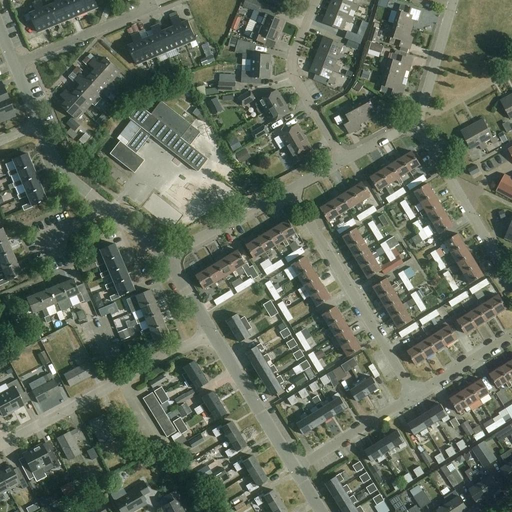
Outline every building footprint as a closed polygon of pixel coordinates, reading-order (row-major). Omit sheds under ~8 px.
[(58,25),(68,20),(59,0),(54,0),(56,3),(50,6),(58,25)] [(59,0),(68,20),(78,16),(71,0),(59,0)] [(71,0),(78,16),(88,12),(82,0),(71,0)] [(82,0),(88,12),(98,8),(94,0),(82,0)] [(262,24),(281,32),(285,22),(274,17),(277,9),(255,0),(243,0),(241,5),(254,10),(250,19),(256,22),(259,15),(265,18),(262,24)] [(352,7),(333,0),(331,0),(328,11),(347,19),(348,15),(351,10),(355,12),(358,6),(353,4),(352,7)] [(379,0),(378,6),(387,8),(389,0),(379,0)] [(37,3),(48,29),(58,25),(50,6),(44,8),(41,1),(37,3)] [(48,29),(37,3),(33,4),(36,11),(30,14),(38,33),(48,29)] [(398,10),(394,24),(412,29),(414,22),(418,23),(421,11),(401,4),(399,10),(398,10)] [(347,19),(328,11),(323,23),(342,31),(346,22),(351,24),(353,17),(348,15),(347,19)] [(179,16),(175,18),(186,44),(196,40),(188,21),(182,23),(179,16)] [(176,48),(186,44),(175,18),(171,20),(174,27),(168,29),(176,48)] [(281,32),(262,24),(260,29),(255,27),(251,37),(265,43),(267,38),(277,42),(281,32)] [(410,36),(412,29),(394,24),(390,37),(391,37),(389,43),(410,49),(413,37),(410,36)] [(155,26),(166,52),(176,48),(168,29),(162,32),(159,25),(155,26)] [(148,38),(156,57),(166,52),(155,26),(151,28),(154,35),(148,38)] [(379,29),(374,27),(369,41),(375,43),(379,29)] [(135,35),(146,61),(156,57),(148,38),(142,40),(139,33),(135,35)] [(146,61),(135,35),(131,36),(134,43),(128,46),(136,65),(146,61)] [(364,38),(358,35),(355,42),(361,44),(364,38)] [(36,50),(48,44),(44,37),(32,43),(36,50)] [(339,56),(337,60),(342,62),(345,56),(340,54),(343,45),(324,37),(319,49),(339,56)] [(363,45),(348,39),(345,45),(360,51),(363,45)] [(247,65),(252,66),(271,66),(272,55),(253,54),(256,45),(239,40),(236,53),(243,53),(243,59),(247,60),(247,65)] [(384,47),(371,43),(368,54),(379,57),(380,53),(382,54),(384,47)] [(339,56),(319,49),(315,61),(334,68),(333,71),(338,73),(340,67),(335,65),(337,60),(339,56)] [(386,72),(404,78),(406,71),(409,71),(413,59),(393,53),(391,59),(390,59),(386,72)] [(95,58),(90,54),(83,62),(88,66),(95,58)] [(95,58),(92,62),(113,80),(121,72),(105,58),(101,64),(95,58)] [(334,68),(315,61),(310,72),(316,75),(314,80),(327,86),(328,83),(333,85),(335,79),(330,77),(333,71),(334,68)] [(106,88),(113,80),(92,62),(89,65),(95,70),(91,75),(106,88)] [(83,70),(79,66),(73,71),(78,76),(83,70)] [(271,66),(252,66),(251,71),(242,71),(242,83),(255,83),(256,78),(270,78),(271,66)] [(371,73),(364,70),(361,77),(369,80),(371,73)] [(77,77),(72,72),(67,77),(72,82),(77,77)] [(402,84),(404,78),(386,72),(382,86),(381,92),(401,98),(405,85),(402,84)] [(78,77),(99,96),(106,88),(91,75),(87,79),(81,74),(78,77)] [(77,91),(92,104),(99,96),(78,77),(75,80),(81,86),(77,91)] [(0,102),(8,99),(1,81),(0,81),(0,102)] [(68,86),(63,82),(58,87),(63,92),(68,86)] [(236,83),(219,82),(219,90),(236,91),(236,83)] [(363,87),(357,83),(354,88),(360,92),(363,87)] [(85,112),(92,104),(77,91),(72,95),(66,90),(64,93),(85,112)] [(265,112),(265,113),(284,101),(281,97),(277,90),(256,103),(256,105),(258,108),(257,110),(259,113),(261,113),(261,114),(265,112)] [(255,100),(250,91),(238,98),(243,107),(255,100)] [(85,112),(64,93),(61,96),(67,101),(62,107),(77,120),(85,112)] [(511,95),(511,94),(500,100),(510,119),(511,118),(511,95)] [(369,98),(357,105),(366,122),(372,118),(373,122),(385,115),(375,97),(370,100),(369,98)] [(0,122),(15,116),(8,99),(0,102),(0,122)] [(287,105),(284,101),(265,113),(272,124),(290,113),(286,106),(287,105)] [(200,134),(161,103),(152,115),(139,105),(129,118),(141,127),(127,146),(121,141),(110,154),(135,173),(145,160),(136,153),(151,135),(199,172),(209,159),(191,145),(200,134)] [(359,125),(366,122),(357,105),(344,112),(345,113),(335,119),(338,126),(343,123),(349,135),(361,129),(359,125)] [(215,120),(222,115),(214,106),(208,111),(215,120)] [(482,143),(484,142),(490,139),(493,144),(498,141),(495,136),(493,137),(483,119),(472,125),(482,143)] [(79,126),(75,122),(70,127),(71,129),(67,133),(74,140),(78,135),(74,131),(79,126)] [(286,147),(304,135),(302,131),(301,132),(297,125),(287,131),(284,126),(273,132),(276,137),(279,136),(286,147)] [(487,147),(484,142),(482,143),(472,125),(461,131),(471,150),(479,145),(482,150),(487,147)] [(268,133),(264,126),(252,133),(256,140),(268,133)] [(503,128),(507,139),(511,136),(511,134),(509,126),(503,128)] [(90,137),(86,133),(79,140),(84,144),(90,137)] [(304,135),(286,147),(292,158),(290,159),(293,165),(303,159),(300,153),(311,147),(307,140),(304,135)] [(251,157),(246,148),(236,155),(241,163),(251,157)] [(402,158),(410,172),(420,165),(412,152),(402,158)] [(17,172),(32,165),(27,154),(12,160),(16,169),(8,173),(10,177),(18,173),(17,172)] [(410,172),(402,158),(391,164),(400,178),(410,172)] [(391,164),(381,171),(389,184),(390,184),(397,179),(400,184),(403,183),(400,178),(391,164)] [(37,177),(32,165),(17,172),(18,173),(21,181),(13,184),(14,188),(23,185),(22,183),(37,177)] [(389,184),(381,171),(371,177),(379,191),(386,186),(388,190),(392,187),(390,184),(389,184)] [(511,177),(504,174),(495,191),(496,191),(498,188),(508,193),(506,196),(511,199),(511,177)] [(424,175),(415,180),(418,185),(427,180),(424,175)] [(22,183),(23,185),(26,192),(17,196),(19,200),(27,196),(27,195),(41,189),(37,177),(22,183)] [(418,185),(415,180),(407,185),(410,190),(418,185)] [(352,189),(360,202),(370,196),(362,182),(352,189)] [(414,192),(421,203),(435,194),(428,184),(414,192)] [(395,193),(398,198),(406,192),(403,188),(395,193)] [(46,200),(41,189),(27,195),(27,196),(30,203),(22,207),(24,211),(33,207),(32,206),(46,200)] [(352,189),(341,195),(350,209),(356,205),(358,208),(362,206),(360,202),(352,189)] [(398,198),(395,193),(386,198),(389,203),(398,198)] [(441,205),(435,194),(421,203),(425,210),(420,213),(422,216),(441,205)] [(331,202),(339,215),(350,209),(341,195),(331,202)] [(410,209),(405,200),(400,203),(406,211),(410,209)] [(329,222),(339,215),(331,202),(321,208),(329,222)] [(433,223),(447,215),(441,205),(422,216),(422,217),(427,213),(433,223)] [(377,210),(374,206),(366,211),(368,216),(377,210)] [(410,209),(406,211),(411,220),(415,217),(410,209)] [(366,211),(357,216),(360,221),(368,216),(366,211)] [(389,224),(383,214),(379,217),(385,227),(389,224)] [(454,225),(447,215),(433,223),(437,229),(433,231),(436,236),(454,225)] [(356,224),(353,219),(345,224),(348,229),(356,224)] [(287,220),(277,226),(286,240),(292,236),(294,240),(298,237),(287,220)] [(378,229),(373,221),(368,224),(373,232),(378,229)] [(423,229),(418,221),(413,224),(418,232),(423,229)] [(345,224),(337,229),(340,234),(348,229),(345,224)] [(277,226),(267,232),(275,246),(283,241),(286,246),(289,244),(286,240),(277,226)] [(343,237),(349,247),(363,239),(356,228),(343,237)] [(378,229),(373,232),(378,241),(383,238),(378,229)] [(423,229),(418,232),(419,233),(416,235),(420,242),(428,237),(423,229)] [(275,246),(267,232),(256,239),(265,253),(265,252),(275,246)] [(445,242),(451,253),(465,244),(459,234),(445,242)] [(395,236),(381,245),(386,253),(391,250),(399,244),(395,236)] [(267,256),(265,252),(265,253),(256,239),(246,245),(255,259),(262,255),(264,258),(267,256)] [(369,249),(363,239),(349,247),(355,257),(369,249)] [(0,257),(12,252),(7,240),(0,243),(0,257)] [(97,267),(105,264),(104,262),(119,256),(114,244),(99,251),(103,259),(95,263),(97,267)] [(458,263),(471,255),(465,244),(451,253),(458,263)] [(294,252),(297,257),(305,252),(302,247),(294,252)] [(445,255),(441,248),(427,256),(429,260),(433,257),(435,261),(440,258),(445,255)] [(375,260),(379,257),(377,253),(373,255),(369,249),(355,257),(362,268),(375,260)] [(386,253),(391,262),(396,258),(395,257),(398,254),(395,249),(392,251),(391,250),(386,253)] [(236,270),(242,266),(245,271),(249,269),(238,250),(227,257),(236,270)] [(17,263),(12,252),(0,257),(0,265),(1,267),(0,267),(0,272),(3,271),(2,270),(17,263)] [(294,252),(285,258),(288,263),(297,257),(294,252)] [(464,273),(478,265),(471,255),(458,263),(464,273)] [(104,262),(105,264),(108,271),(100,274),(102,279),(110,275),(109,274),(124,267),(122,262),(123,262),(120,256),(119,256),(104,262)] [(227,257),(217,263),(225,277),(233,272),(236,276),(239,275),(236,270),(227,257)] [(298,276),(312,267),(305,257),(291,265),(298,276)] [(435,261),(441,270),(446,267),(440,258),(435,261)] [(284,265),(281,260),(273,265),(276,270),(284,265)] [(382,270),(375,260),(362,268),(368,278),(382,270)] [(22,275),(17,263),(2,270),(3,271),(6,279),(0,281),(0,285),(8,282),(7,281),(22,275)] [(225,277),(217,263),(206,269),(215,283),(225,277)] [(404,269),(410,280),(419,275),(412,264),(404,269)] [(273,265),(264,270),(267,275),(276,270),(273,265)] [(464,273),(470,284),(484,275),(478,265),(464,273)] [(129,279),(124,267),(109,274),(110,275),(113,282),(105,286),(107,290),(115,286),(114,285),(129,279)] [(304,286),(318,277),(312,267),(298,276),(304,286)] [(217,286),(215,283),(206,269),(196,276),(204,289),(212,285),(213,288),(217,286)] [(399,285),(404,283),(409,280),(404,271),(398,274),(401,279),(397,282),(399,285)] [(454,280),(449,271),(444,274),(449,283),(454,280)] [(261,279),(257,272),(251,276),(252,278),(243,283),(246,288),(261,279)] [(311,296),(324,288),(318,277),(304,286),(311,296)] [(67,299),(69,298),(76,295),(80,303),(84,301),(80,293),(79,293),(73,279),(61,284),(67,299)] [(114,285),(115,286),(118,294),(110,297),(111,301),(120,298),(119,296),(134,290),(129,279),(114,285)] [(380,297),(393,289),(394,290),(400,287),(398,284),(393,288),(387,279),(373,287),(380,297)] [(490,284),(487,279),(478,284),(481,289),(490,284)] [(294,282),(293,280),(277,289),(279,291),(294,282)] [(404,283),(408,291),(414,288),(409,280),(404,283)] [(459,288),(454,280),(449,283),(454,291),(459,288)] [(276,289),(271,281),(265,284),(270,292),(276,289)] [(243,283),(235,288),(238,293),(246,288),(243,283)] [(67,299),(61,284),(50,288),(56,303),(57,303),(65,300),(68,308),(72,306),(69,298),(67,299)] [(478,284),(470,289),(473,294),(481,289),(478,284)] [(90,299),(85,287),(79,289),(84,301),(90,299)] [(56,303),(50,288),(38,293),(44,308),(46,308),(53,305),(60,320),(64,318),(57,303),(56,303)] [(331,298),(324,288),(311,296),(317,307),(331,298)] [(276,289),(270,292),(275,301),(281,297),(276,289)] [(380,297),(386,308),(400,299),(394,290),(393,289),(380,297)] [(132,313),(141,310),(140,308),(154,302),(149,290),(135,296),(139,305),(130,309),(132,313)] [(234,295),(231,290),(222,295),(226,300),(234,295)] [(416,303),(421,300),(416,292),(411,295),(416,303)] [(457,297),(460,302),(469,297),(466,292),(457,297)] [(49,316),(46,308),(44,308),(38,293),(26,298),(33,313),(42,309),(47,323),(51,322),(49,316)] [(222,295),(214,301),(217,306),(226,300),(222,295)] [(489,301),(497,315),(507,309),(499,295),(489,301)] [(457,297),(449,302),(452,307),(460,302),(457,297)] [(392,318),(406,309),(400,299),(386,308),(392,318)] [(104,306),(101,300),(95,303),(98,309),(104,306)] [(416,303),(421,311),(426,308),(421,300),(416,303)] [(275,307),(271,301),(264,305),(267,311),(275,307)] [(283,313),(288,310),(283,301),(278,304),(283,313)] [(487,321),(497,315),(489,301),(478,308),(487,321)] [(140,308),(141,310),(144,317),(128,323),(130,328),(145,321),(145,319),(159,313),(154,302),(140,308)] [(162,304),(158,306),(163,314),(167,312),(162,304)] [(443,306),(428,315),(431,320),(439,315),(440,316),(447,313),(443,306)] [(275,307),(267,311),(271,317),(278,313),(275,307)] [(329,326),(342,317),(336,307),(322,315),(329,326)] [(468,314),(476,328),(487,321),(478,308),(468,314)] [(412,320),(406,309),(392,318),(399,328),(412,320)] [(293,318),(289,311),(288,310),(283,313),(288,321),(293,318)] [(164,325),(159,313),(145,319),(145,321),(148,328),(140,332),(142,336),(150,332),(149,331),(164,325)] [(233,331),(248,322),(245,317),(241,320),(237,314),(226,320),(233,331)] [(476,328),(468,314),(457,320),(466,334),(476,328)] [(428,315),(420,320),(423,325),(431,320),(428,315)] [(329,326),(335,336),(349,327),(342,317),(329,326)] [(300,326),(302,331),(314,326),(312,320),(300,326)] [(251,328),(248,322),(233,331),(240,343),(251,336),(247,331),(251,328)] [(407,328),(410,333),(419,327),(416,322),(407,328)] [(439,332),(447,346),(457,339),(446,322),(442,324),(445,328),(439,332)] [(59,324),(52,328),(56,335),(63,332),(59,324)] [(169,336),(164,325),(149,331),(150,332),(153,340),(145,343),(146,347),(155,344),(155,342),(169,336)] [(291,334),(288,327),(280,332),(284,338),(291,334)] [(335,336),(338,340),(333,343),(336,349),(341,346),(355,338),(349,327),(335,336)] [(403,338),(410,333),(407,328),(399,333),(403,338)] [(127,336),(124,330),(117,333),(120,339),(127,336)] [(301,342),(306,340),(301,331),(296,334),(301,342)] [(428,338),(437,352),(447,346),(439,332),(428,338)] [(34,343),(31,335),(21,339),(24,346),(34,343)] [(312,336),(306,340),(301,342),(306,351),(317,345),(312,336)] [(298,345),(294,338),(287,343),(291,349),(298,345)] [(362,348),(355,338),(341,346),(348,357),(362,348)] [(428,338),(418,345),(427,358),(437,352),(428,338)] [(416,365),(427,358),(418,345),(416,341),(411,344),(413,348),(408,351),(416,365)] [(265,350),(261,343),(246,353),(252,364),(263,357),(260,352),(265,350)] [(304,356),(301,349),(293,354),(297,360),(304,356)] [(326,356),(322,350),(315,354),(319,360),(326,356)] [(50,362),(44,351),(37,355),(43,366),(50,362)] [(319,360),(314,352),(309,355),(314,363),(319,360)] [(272,360),(268,354),(263,357),(252,364),(259,375),(270,368),(267,363),(272,360)] [(85,363),(81,356),(75,360),(78,367),(64,375),(70,387),(92,376),(85,363)] [(358,364),(354,358),(341,366),(346,372),(358,364)] [(185,380),(200,372),(193,360),(182,367),(186,373),(182,375),(185,380)] [(311,367),(307,360),(300,365),(304,371),(311,367)] [(324,369),(319,360),(314,363),(319,372),(324,369)] [(511,363),(510,361),(500,367),(509,381),(510,381),(511,379),(511,363)] [(278,371),(274,365),(270,368),(259,375),(265,386),(276,379),(274,374),(278,371)] [(509,381),(500,367),(490,374),(498,388),(506,383),(509,387),(511,385),(511,384),(510,381),(509,381)] [(333,373),(337,379),(345,374),(341,368),(333,373)] [(200,372),(185,380),(189,386),(192,384),(196,389),(206,383),(200,372)] [(333,373),(332,372),(320,379),(325,386),(331,382),(334,387),(339,383),(337,379),(333,373)] [(53,380),(49,373),(43,377),(46,384),(32,391),(39,404),(60,392),(53,380)] [(166,380),(162,373),(155,377),(156,378),(149,382),(152,388),(166,380)] [(308,379),(304,373),(293,380),(297,386),(308,379)] [(285,382),(281,376),(276,379),(265,386),(272,396),(283,390),(280,385),(285,382)] [(365,376),(359,380),(368,395),(379,388),(372,377),(367,380),(365,376)] [(471,386),(479,400),(490,393),(481,379),(471,386)] [(4,393),(13,411),(24,405),(18,394),(23,391),(17,380),(6,385),(9,390),(4,393)] [(357,402),(368,395),(359,380),(353,383),(356,387),(350,391),(357,402)] [(320,388),(316,382),(310,385),(314,392),(320,388)] [(469,406),(479,400),(471,386),(460,392),(469,406)] [(158,397),(165,393),(161,387),(154,391),(158,397)] [(310,395),(305,388),(299,392),(303,399),(310,395)] [(204,411),(218,402),(212,391),(201,398),(204,403),(201,405),(204,411)] [(460,392),(450,398),(459,412),(469,406),(460,392)] [(0,412),(2,417),(13,411),(4,393),(0,395),(0,412)] [(156,400),(152,393),(142,399),(146,406),(156,400)] [(169,399),(165,393),(158,397),(162,403),(169,399)] [(188,399),(185,393),(175,400),(178,405),(188,399)] [(334,401),(330,404),(329,404),(336,415),(347,408),(338,394),(332,397),(334,401)] [(299,402),(295,395),(288,399),(292,406),(299,402)] [(146,406),(150,412),(160,406),(156,400),(146,406)] [(325,422),(336,415),(329,404),(330,404),(327,400),(322,404),(324,407),(319,410),(318,411),(325,422)] [(192,412),(186,402),(168,413),(171,418),(180,413),(182,417),(192,412)] [(225,413),(218,402),(204,411),(208,417),(211,415),(214,420),(225,413)] [(441,404),(430,411),(437,422),(442,419),(444,423),(450,419),(441,404)] [(150,412),(154,418),(164,412),(160,406),(150,412)] [(314,428),(325,422),(318,411),(319,410),(317,407),(310,410),(313,414),(308,417),(307,417),(314,428)] [(439,426),(437,422),(430,411),(419,418),(426,429),(427,429),(431,426),(433,429),(439,426)] [(111,419),(108,412),(101,416),(88,422),(100,443),(112,437),(104,422),(111,419)] [(154,418),(158,425),(168,419),(164,412),(154,418)] [(307,417),(308,417),(306,413),(299,417),(302,421),(297,424),(303,435),(314,428),(307,417)] [(188,429),(181,418),(173,422),(180,433),(188,429)] [(419,418),(408,424),(415,436),(420,432),(423,436),(429,432),(427,429),(426,429),(419,418)] [(460,425),(456,418),(450,421),(454,429),(460,425)] [(506,422),(503,418),(495,423),(498,428),(506,422)] [(158,425),(162,431),(172,425),(168,419),(158,425)] [(225,432),(229,439),(239,433),(232,421),(222,427),(221,425),(212,431),(216,437),(225,432)] [(473,429),(467,421),(460,425),(467,437),(475,433),(476,434),(474,436),(477,441),(485,436),(479,425),(473,429)] [(495,423),(486,428),(489,433),(498,428),(495,423)] [(162,431),(166,438),(176,432),(172,425),(162,431)] [(130,439),(124,427),(117,430),(124,442),(130,439)] [(505,432),(496,437),(500,442),(511,435),(511,437),(511,427),(505,432)] [(80,435),(76,429),(69,433),(69,432),(57,439),(68,460),(80,454),(73,439),(80,435)] [(394,448),(399,445),(401,448),(407,445),(398,431),(387,438),(394,448)] [(246,445),(239,433),(229,439),(233,446),(225,451),(229,458),(238,453),(237,451),(246,445)] [(204,440),(201,435),(189,442),(192,447),(204,440)] [(394,448),(387,438),(376,444),(383,455),(384,455),(388,452),(391,455),(397,451),(394,448)] [(467,447),(463,440),(456,444),(461,451),(467,447)] [(478,446),(490,464),(496,460),(485,442),(478,446)] [(42,444),(32,449),(42,467),(47,464),(50,469),(54,467),(55,469),(60,466),(52,451),(47,453),(42,444)] [(386,458),(384,455),(383,455),(376,444),(365,451),(372,462),(373,462),(375,465),(386,458)] [(456,453),(452,446),(446,450),(450,457),(456,453)] [(484,467),(490,464),(478,446),(473,449),(484,467)] [(37,470),(42,467),(32,449),(22,454),(27,464),(22,466),(29,480),(39,474),(37,470)] [(433,461),(427,450),(420,454),(427,464),(433,461)] [(86,455),(91,466),(97,463),(92,452),(86,455)] [(446,460),(441,453),(435,457),(439,464),(446,460)] [(250,473),(260,468),(252,455),(243,461),(242,460),(233,465),(237,471),(246,466),(250,473)] [(511,462),(507,455),(502,458),(507,465),(501,469),(510,483),(511,481),(511,462)] [(204,459),(202,456),(191,462),(193,465),(204,459)] [(364,468),(360,461),(353,465),(357,472),(364,468)] [(220,467),(217,462),(203,469),(207,475),(220,467)] [(446,465),(458,484),(463,481),(453,464),(448,467),(446,465)] [(10,465),(0,470),(0,473),(8,490),(16,485),(17,487),(21,485),(23,489),(28,486),(22,476),(17,479),(10,465)] [(388,484),(376,465),(371,468),(380,483),(383,481),(387,485),(388,484)] [(454,487),(458,484),(446,465),(440,469),(445,476),(446,475),(454,487)] [(424,473),(420,466),(414,470),(418,477),(424,473)] [(260,468),(250,473),(255,481),(246,486),(250,493),(259,488),(258,485),(267,480),(260,468)] [(473,472),(475,476),(489,496),(500,489),(491,475),(485,479),(479,468),(473,472)] [(226,474),(223,469),(210,476),(214,481),(226,474)] [(204,477),(201,471),(196,473),(199,480),(204,477)] [(371,478),(367,472),(361,476),(364,482),(371,478)] [(8,490),(0,473),(0,501),(5,498),(2,493),(8,490)] [(414,480),(409,473),(403,477),(407,484),(414,480)] [(326,483),(332,494),(343,487),(340,482),(344,480),(340,474),(326,483)] [(489,496),(475,476),(470,479),(475,486),(469,490),(478,504),(489,496)] [(403,486),(399,480),(392,484),(396,490),(403,486)] [(149,491),(143,481),(133,487),(134,490),(114,501),(120,511),(130,511),(145,503),(141,496),(149,491)] [(378,489),(374,483),(367,487),(371,493),(378,489)] [(332,494),(339,505),(350,498),(347,493),(350,491),(347,485),(343,487),(332,494)] [(182,502),(175,490),(164,497),(168,503),(161,507),(163,511),(183,511),(179,504),(182,502)] [(267,501),(271,508),(281,502),(273,490),(264,495),(263,494),(254,499),(258,506),(267,501)] [(419,494),(426,505),(432,502),(424,490),(419,494)] [(497,493),(473,507),(476,511),(479,511),(501,500),(497,493)] [(385,500),(381,494),(374,498),(378,504),(385,500)] [(422,508),(426,505),(419,494),(414,497),(422,508)] [(45,496),(40,499),(43,506),(49,503),(45,496)] [(354,496),(350,498),(339,505),(343,511),(351,511),(357,509),(354,504),(357,501),(354,496)] [(448,503),(453,511),(464,511),(468,510),(459,496),(448,503)] [(240,511),(247,508),(244,502),(227,511),(234,511),(237,511),(238,511),(240,511)] [(286,511),(281,502),(271,508),(273,511),(286,511)] [(105,511),(100,503),(91,509),(92,511),(105,511)] [(453,511),(448,503),(437,511),(453,511)]
